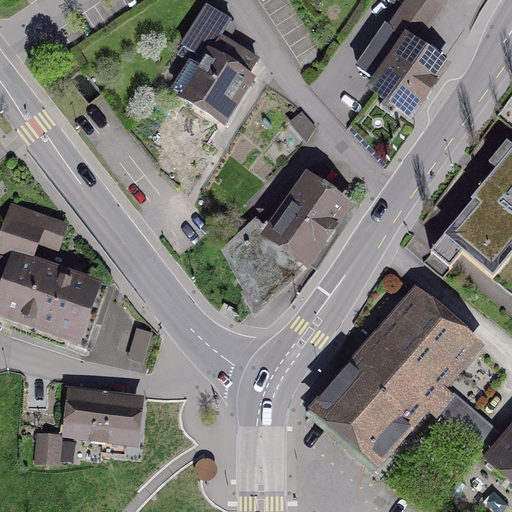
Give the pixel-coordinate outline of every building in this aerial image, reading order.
[(382,87),(375,98),(422,129),(462,68),(425,44),(454,0),(411,0),(362,74),(382,87)] [(180,49),(210,69),(227,42),(236,28),(206,9),(180,49)] [(266,67),(227,42),(210,69),(187,104),(226,129),(266,67)] [(493,279),(511,255),(511,154),(443,238),(493,279)] [(313,181),(269,245),(315,277),(359,213),(313,181)] [(0,246),(0,258),(24,266),(27,257),(28,257),(35,235),(41,237),(40,242),(58,248),(65,228),(16,211),(3,247),(0,246)] [(86,350),(108,286),(90,279),(87,288),(68,281),(72,270),(42,259),(39,265),(34,264),(32,269),(24,266),(0,258),(0,309),(71,334),(68,343),(86,350)] [(364,355),(306,420),(374,479),(484,354),(417,295),(364,355)] [(148,355),(150,328),(135,327),(134,354),(148,355)] [(137,404),(72,395),(67,438),(132,446),(137,404)] [(501,441),(460,404),(443,422),(485,459),(501,441)] [(511,434),(510,437),(483,468),(511,493),(511,434)] [(59,438),(39,436),(36,464),(57,466),(59,438)] [(207,457),(203,458),(201,459),(198,460),(196,463),(195,465),(194,469),(195,472),(196,474),(198,477),(200,479),(203,480),(206,480),(209,479),(212,478),(214,476),(216,473),(217,470),(217,467),(216,464),(214,462),(212,460),(210,458),(207,457)]
